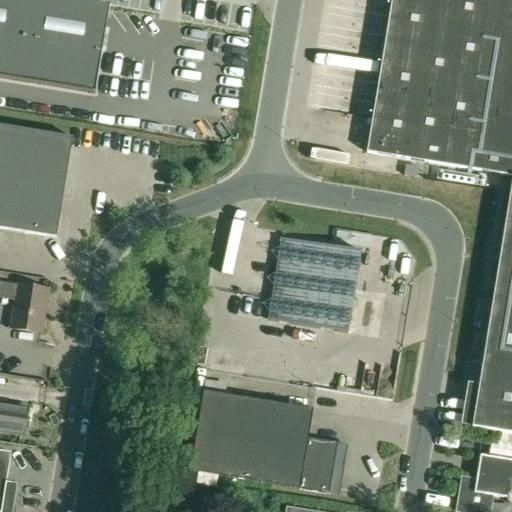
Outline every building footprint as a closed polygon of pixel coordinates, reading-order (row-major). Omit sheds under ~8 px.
[(0,0),(0,78),(95,94),(109,6),(71,0),(0,0)] [(511,435),(511,0),(391,0),(366,153),(511,176),(511,178),(472,429),(511,435)] [(73,138),(0,126),(0,229),(57,238),(73,138)] [(404,176),(416,178),(418,168),(406,166),(404,176)] [(487,176),(439,169),(437,179),(486,186),(487,176)] [(348,334),(361,252),(283,239),(268,321),(348,334)] [(41,334),(48,291),(18,286),(11,329),(41,334)] [(313,410),(203,392),(190,472),(329,495),(338,444),(308,439),(313,410)] [(0,402),(0,431),(22,436),(25,422),(27,422),(29,409),(6,405),(6,403),(0,402)] [(511,445),(511,435),(492,432),(490,442),(511,445)] [(12,511),(17,486),(6,484),(11,454),(0,452),(0,511),(12,511)] [(463,480),(458,511),(462,511),(488,511),(492,496),(511,499),(511,461),(480,456),(476,482),(463,480)]
